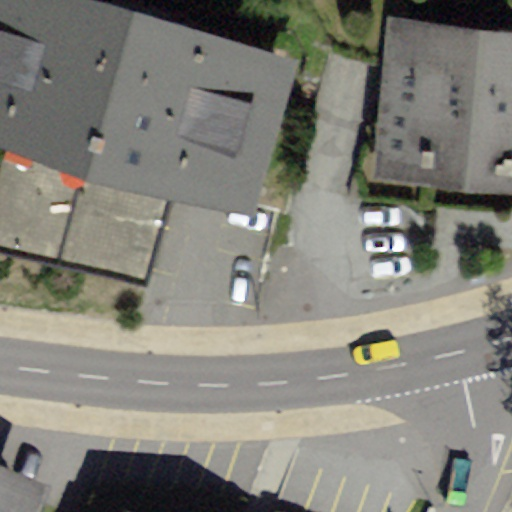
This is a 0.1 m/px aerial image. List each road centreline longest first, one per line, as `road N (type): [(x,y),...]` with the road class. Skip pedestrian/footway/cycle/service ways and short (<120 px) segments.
road 1 (residential): [(0,365),(127,382),(260,387),(458,351)]
road 2 (residential): [(458,351),(466,384),(455,511)]
